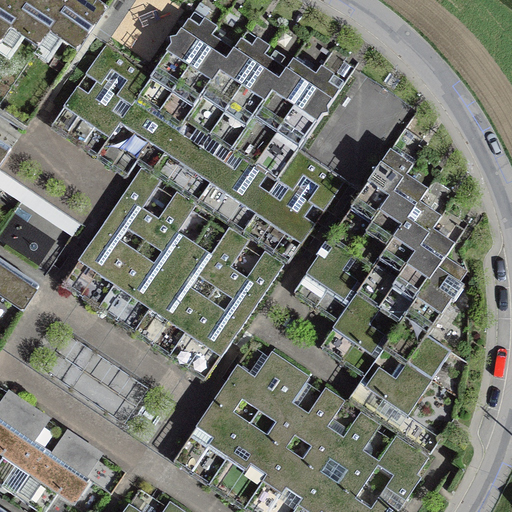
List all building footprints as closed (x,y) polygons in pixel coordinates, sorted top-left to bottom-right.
[(0,0),(0,45),(0,46),(12,29),(28,4),(22,0),(0,0)] [(39,47),(49,33),(67,6),(57,0),(31,0),(28,4),(12,29),(39,47)] [(91,0),(71,0),(67,6),(49,33),(79,54),(108,11),(91,0)] [(174,88),(216,28),(195,14),(154,74),(174,88)] [(209,90),(240,45),(216,28),(174,88),(199,105),(209,90)] [(231,106),(270,49),(248,33),(240,45),(209,90),(231,106)] [(121,123),(154,74),(107,47),(61,110),(109,142),(121,123)] [(261,109),(292,64),(270,49),(231,106),(255,120),(261,109)] [(292,64),(261,109),(284,125),(315,80),(292,64)] [(315,80),(284,125),(306,141),(346,85),(323,69),(315,80)] [(165,154),(199,105),(174,88),(154,74),(121,123),(165,154)] [(199,105),(165,154),(210,184),(255,120),(231,106),(209,90),(199,105)] [(255,120),(210,184),(255,216),(300,153),(255,120)] [(0,174),(14,154),(0,144),(0,174)] [(355,202),(378,217),(407,175),(416,162),(394,147),(355,202)] [(300,153),(255,216),(301,249),(346,185),(300,153)] [(161,181),(141,169),(70,276),(105,300),(160,219),(143,208),(161,181)] [(378,217),(372,226),(393,241),(420,202),(429,190),(407,175),(378,217)] [(178,193),(160,219),(105,300),(141,325),(196,244),(179,234),(198,206),(178,193)] [(420,202),(393,241),(384,253),(406,268),(433,230),(442,217),(420,202)] [(367,266),(373,269),(384,253),(393,241),(372,226),(350,211),(305,275),(342,301),(367,266)] [(212,255),(196,244),(141,325),(176,348),(231,267),(248,241),(230,229),(212,255)] [(433,230),(406,268),(397,281),(420,297),(448,258),(456,247),(433,230)] [(248,279),(231,267),(176,348),(213,373),(285,266),(266,253),(248,279)] [(411,310),(420,297),(397,281),(406,268),(384,253),(373,269),(331,329),(370,357),(396,320),(401,324),(405,319),(411,310)] [(468,273),(448,258),(420,297),(411,310),(436,328),(465,288),(460,285),(468,273)] [(39,287),(0,261),(0,309),(16,321),(39,287)] [(452,353),(405,319),(401,324),(384,349),(398,359),(388,374),(374,393),(407,417),(452,353)] [(192,433),(229,458),(290,366),(273,355),(254,382),(235,369),(192,433)] [(311,380),(290,366),(229,458),(266,482),(309,417),(293,406),(311,380)] [(328,390),(309,417),(266,482),(300,505),(345,438),(331,428),(345,403),(328,390)] [(0,461),(0,491),(14,501),(46,452),(37,446),(52,423),(9,395),(0,408),(0,459),(1,460),(0,461)] [(361,413),(345,438),(300,505),(310,511),(348,511),(380,464),(364,452),(381,426),(361,413)] [(398,437),(380,464),(348,511),(395,511),(431,459),(406,432),(398,437)] [(54,456),(46,452),(14,501),(31,511),(49,511),(57,500),(76,511),(91,487),(86,484),(104,456),(68,433),(54,456)]
